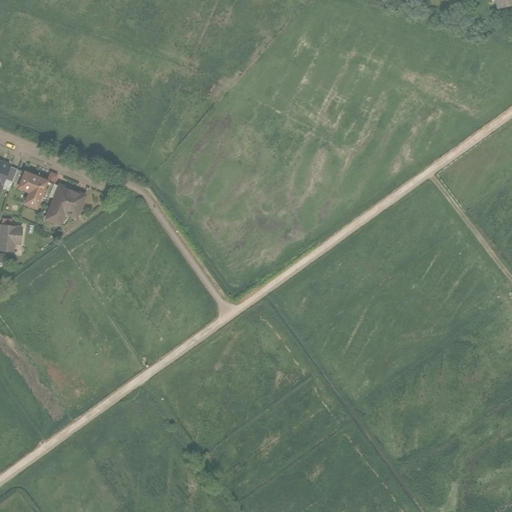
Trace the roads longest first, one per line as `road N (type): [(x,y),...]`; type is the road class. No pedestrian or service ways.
road 1 (track): [(0,480),(511,112)]
road 2 (track): [(128,185),(143,194),(229,315)]
road 3 (track): [(144,380),(238,511)]
road 4 (residential): [(0,135),(128,185)]
